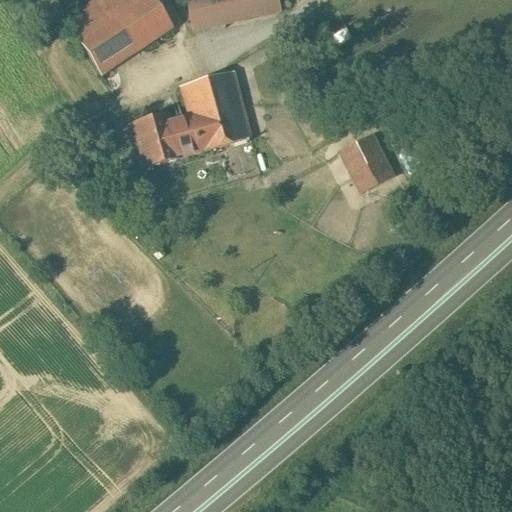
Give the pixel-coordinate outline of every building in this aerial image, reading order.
[(98,0),(64,24),(76,42),(138,0),(98,0)] [(151,0),(138,0),(76,42),(99,77),(171,29),(151,0)] [(276,0),(185,0),(192,32),(279,11),(276,0)] [(252,68),(230,75),(239,107),(260,101),(252,68)] [(230,75),(179,89),(188,119),(198,153),(198,154),(248,140),(239,107),(230,75)] [(167,116),(132,126),(144,169),(179,160),(178,158),(169,124),(167,116)] [(188,119),(169,124),(178,158),(198,153),(188,119)] [(370,144),(357,151),(376,181),(388,174),(370,144)] [(347,157),(333,164),(347,193),(362,185),(347,157)]
